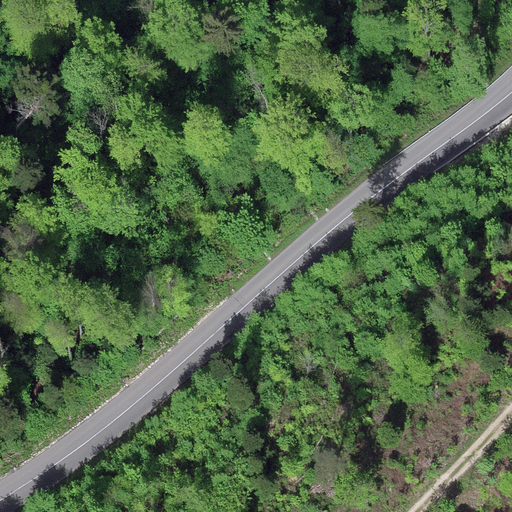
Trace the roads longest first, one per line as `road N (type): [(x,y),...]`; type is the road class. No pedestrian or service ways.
road 1 (tertiary): [(0,500),(125,411),(343,220),(511,92)]
road 2 (track): [(415,511),(511,410)]
